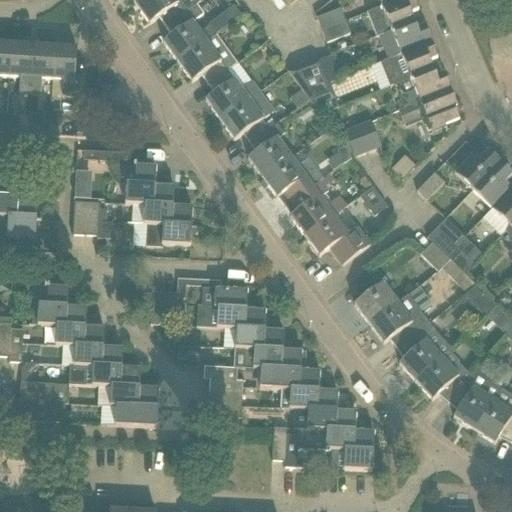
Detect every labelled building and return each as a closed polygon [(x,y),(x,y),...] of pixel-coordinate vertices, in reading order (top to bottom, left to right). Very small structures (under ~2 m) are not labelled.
[(143,0),(133,8),(148,28),(156,22),(163,31),(194,8),(195,8),(206,0),(143,0)] [(376,39),(414,24),(411,16),(416,14),(410,0),(403,0),(379,10),(367,15),(376,39)] [(375,0),(379,10),(403,0),(375,0)] [(161,46),(175,66),(213,38),(207,30),(199,36),(191,26),(202,18),(195,8),(194,8),(163,31),(170,40),(161,46)] [(232,8),(223,15),(230,26),(240,19),(232,8)] [(337,13),(317,21),(315,22),(320,33),(342,24),(337,13)] [(324,45),(326,45),(347,36),(342,24),(320,33),(324,45)] [(387,62),(429,46),(422,29),(417,31),(414,24),(376,39),(376,40),(378,39),(387,62)] [(213,38),(175,66),(190,86),(199,80),(206,89),(226,74),(235,68),(213,38)] [(0,81),(8,82),(10,48),(0,46),(0,81)] [(387,62),(380,65),(390,89),(394,87),(408,82),(433,72),(430,64),(436,62),(429,46),(387,62)] [(10,48),(8,82),(19,83),(18,97),(28,98),(31,49),(10,48)] [(31,49),(28,98),(38,98),(39,84),(51,85),(53,50),(31,49)] [(53,50),(51,85),(62,86),(61,100),(72,101),(75,51),(53,50)] [(315,91),(329,85),(319,61),(306,67),(306,68),(315,91)] [(301,95),(302,96),(303,96),(320,118),(338,110),(334,101),(335,101),(329,85),(315,91),(306,68),(306,67),(287,74),(287,75),(301,95)] [(403,98),(407,109),(407,110),(448,94),(441,77),(436,79),(433,72),(408,82),(413,94),(403,98)] [(253,84),(240,94),(226,74),(206,89),(212,98),(204,105),(218,124),(247,103),(248,104),(260,95),(253,84)] [(405,128),(413,125),(424,121),(430,137),(445,132),(442,125),(452,120),(449,112),(454,110),(448,94),(407,110),(407,109),(399,113),(405,128)] [(247,103),(218,124),(233,144),(242,138),(248,147),(268,133),(268,132),(262,124),(275,115),(260,95),(248,104),(247,103)] [(308,104),(302,96),(301,95),(293,101),(300,110),(308,104)] [(15,137),(26,137),(27,119),(6,118),(5,127),(5,136),(15,137)] [(27,119),(26,137),(47,139),(48,130),(49,121),(39,120),(27,119)] [(48,130),(47,139),(58,139),(60,121),(49,121),(48,130)] [(366,155),(378,150),(368,125),(356,130),(366,155)] [(277,126),(268,132),(268,133),(248,147),(255,156),(246,163),(261,183),(290,161),(276,143),(284,137),(277,126)] [(353,160),(366,155),(356,130),(343,135),(353,160)] [(337,153),(342,168),(350,161),(345,149),(337,153)] [(474,153),(453,176),(472,194),(498,167),(485,154),(481,159),(474,153)] [(108,170),(125,171),(123,209),(143,210),(153,211),(154,190),(155,170),(142,170),(143,158),(109,156),(108,170)] [(407,156),(393,172),(405,182),(419,167),(407,156)] [(283,211),(320,182),(321,182),(307,162),(296,170),(290,161),(261,183),(275,202),(276,202),(283,211)] [(511,179),(498,167),(472,194),(490,212),(511,189),(506,184),(511,179)] [(76,175),(74,202),(86,202),(87,175),(76,175)] [(444,187),(434,177),(416,195),(426,205),(444,187)] [(372,191),(364,180),(359,184),(367,195),(372,191)] [(0,220),(17,221),(18,202),(19,182),(0,181),(0,220)] [(289,220),(304,241),(332,220),(333,220),(347,210),(339,200),(331,206),(325,197),(329,195),(320,182),(283,211),(290,220),(289,220)] [(511,189),(490,212),(481,222),(499,240),(504,235),(505,234),(511,227),(511,189)] [(142,229),(146,229),(171,231),(172,210),(173,191),(154,190),(153,211),(143,210),(142,229)] [(387,211),(372,191),(367,195),(359,201),(373,220),(387,211)] [(37,203),(18,202),(17,221),(0,220),(0,239),(35,242),(37,203)] [(86,206),(74,206),(71,239),(84,240),(86,206)] [(84,240),(96,240),(95,243),(108,244),(109,228),(107,228),(107,226),(97,225),(98,212),(99,207),(86,206),(84,240)] [(162,252),(162,249),(189,251),(191,211),(172,210),(171,231),(146,229),(145,251),(162,252)] [(97,225),(107,226),(107,213),(98,212),(97,225)] [(332,220),(304,241),(318,261),(323,258),(331,252),(341,266),(367,247),(357,233),(347,240),(343,234),(333,220),(332,220)] [(445,224),(436,233),(455,251),(455,250),(464,242),(445,224)] [(432,247),(449,265),(464,279),(474,269),(455,250),(455,251),(436,233),(427,243),(432,247)] [(464,242),(455,250),(473,268),(481,259),(464,242)] [(441,273),(449,265),(432,247),(420,260),(437,277),(441,273)] [(466,281),(464,279),(449,265),(441,273),(457,289),(466,281)] [(245,336),(246,313),(247,295),(220,293),(221,284),(177,282),(177,298),(176,302),(184,302),(185,289),(215,291),(214,311),(197,310),(196,332),(216,333),(224,334),(245,336)] [(368,328),(397,307),(381,287),(353,309),(368,328)] [(31,329),(55,330),(65,330),(66,311),(78,311),(78,305),(66,304),(67,292),(48,291),(48,288),(43,288),(43,290),(33,289),(31,329)] [(139,309),(151,310),(151,297),(140,296),(139,309)] [(164,297),(151,296),(151,297),(151,310),(149,328),(161,329),(164,297)] [(503,296),(495,304),(503,312),(508,308),(508,300),(503,296)] [(175,316),(176,302),(177,298),(164,297),(161,329),(174,330),(175,316)] [(389,343),(397,353),(420,336),(429,329),(407,299),(397,307),(368,328),(383,348),(389,343)] [(503,316),(498,310),(487,321),(493,327),(503,316)] [(55,330),(54,349),(63,349),(83,351),(84,331),(96,331),(96,325),(84,324),(85,312),(78,311),(66,311),(65,330),(55,330)] [(262,353),(264,333),(265,314),(246,313),(245,336),(224,334),(223,351),(234,352),(244,352),(262,353)] [(10,328),(5,327),(0,326),(0,360),(8,361),(10,332),(10,328)] [(420,336),(397,353),(404,363),(399,368),(415,387),(442,362),(449,354),(429,329),(420,336)] [(102,371),(103,351),(104,332),(84,331),(83,351),(63,349),(61,369),(68,369),(72,369),(80,370),(102,371)] [(8,366),(20,367),(22,333),(10,332),(8,361),(8,366)] [(281,375),(282,354),(283,335),(264,333),(262,353),(244,352),(243,373),(261,374),(281,375)] [(177,360),(187,360),(187,350),(177,350),(177,360)] [(122,352),(103,351),(102,371),(80,370),(72,369),(68,369),(66,389),(69,389),(69,390),(110,392),(120,393),(121,371),(122,352)] [(301,355),(282,354),(281,375),(261,374),(260,392),(281,393),(299,394),(301,374),(301,368),(304,368),(305,356),(301,356),(301,355)] [(442,362),(415,387),(432,405),(438,399),(448,407),(465,385),(470,379),(464,374),(457,366),(459,364),(449,354),(442,362)] [(237,385),(238,372),(204,370),(203,382),(209,383),(237,385)] [(140,372),(121,371),(120,393),(110,392),(110,410),(116,410),(138,411),(139,392),(140,372)] [(465,385),(448,407),(457,415),(453,422),(474,435),(501,393),(490,386),(491,384),(475,373),(470,379),(465,385)] [(281,393),(280,412),(289,413),(295,413),(317,414),(318,395),(319,375),(301,374),(299,394),(281,393)] [(209,395),(242,398),(243,391),(243,385),(237,385),(209,383),(209,395)] [(53,401),(54,388),(19,386),(18,399),(53,401)] [(17,411),(52,413),(53,407),(68,408),(69,390),(69,389),(66,389),(54,388),(53,401),(18,399),(18,403),(17,411)] [(156,432),(158,393),(139,392),(138,411),(116,410),(115,430),(156,432)] [(502,394),(501,393),(474,435),(495,449),(500,442),(511,447),(511,446),(511,401),(501,395),(502,394)] [(242,400),(242,398),(209,395),(208,408),(242,410),(242,400)] [(317,414),(295,413),(294,432),(327,434),(336,434),(337,414),(338,396),(318,395),(317,414)] [(208,408),(207,420),(241,423),(242,410),(208,408)] [(52,426),(52,413),(17,411),(17,424),(52,426)] [(336,434),(327,434),(325,454),(333,454),(354,455),(355,434),(356,415),(337,414),(336,434)] [(274,431),(273,445),(272,465),(284,465),(285,438),(285,432),(274,431)] [(333,454),(331,473),(371,475),(374,435),(355,434),(354,455),(333,454)] [(284,471),(297,472),(299,439),(285,438),(284,465),(284,471)]
